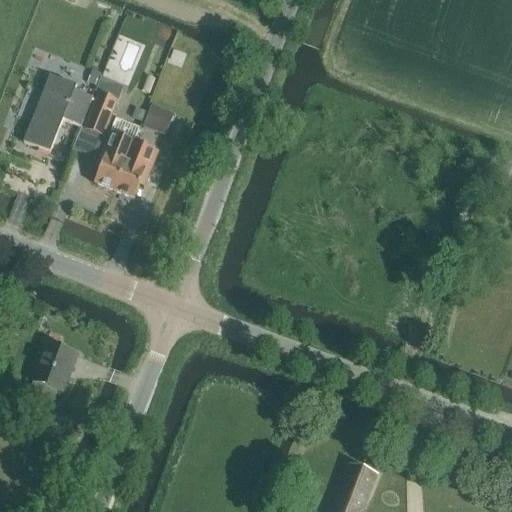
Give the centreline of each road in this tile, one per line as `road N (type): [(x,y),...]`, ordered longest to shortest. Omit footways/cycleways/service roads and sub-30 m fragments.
road 1 (unclassified): [(511,435),(175,307)]
road 2 (unclassified): [(175,307),(291,0)]
road 3 (unclassified): [(98,511),(175,307)]
road 4 (unclassified): [(175,307),(0,238)]
